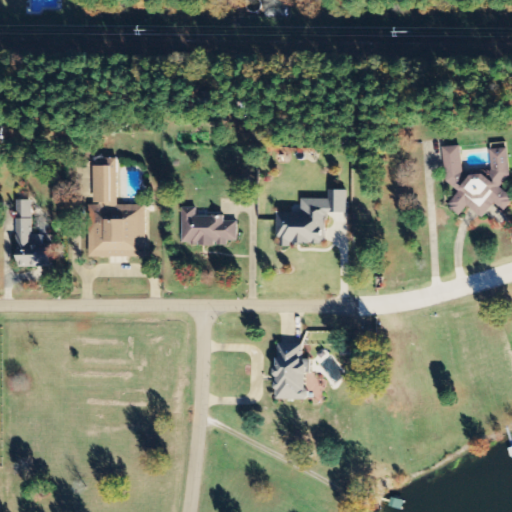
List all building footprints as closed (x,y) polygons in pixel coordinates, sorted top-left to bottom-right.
[(465,176),(463,147),(446,148),(448,184),(460,192),(451,206),(451,210),(461,217),(467,207),(485,219),(494,205),(506,213),(511,203),(511,196),(502,190),(511,176),(509,149),(491,150),(493,171),(489,177),(485,175),(465,176)] [(147,258),(147,206),(119,206),(119,159),(103,159),(103,167),(94,167),(94,258),(147,258)] [(278,214),(278,238),(282,238),(282,245),(326,245),(327,214),(348,214),(348,191),(330,191),(330,200),(302,200),(302,214),(278,214)] [(34,201),(18,201),(19,268),(52,267),(52,245),(45,245),(44,235),(34,236),(34,201)] [(183,208),(183,245),(229,246),(229,242),(238,242),(239,222),(225,222),(225,217),(197,216),(197,209),(183,208)] [(303,344),(278,343),(277,400),(308,400),(308,375),(312,375),(312,360),(303,360),(303,344)]
